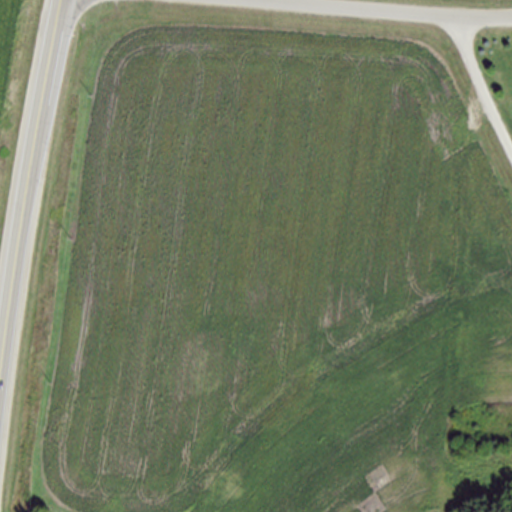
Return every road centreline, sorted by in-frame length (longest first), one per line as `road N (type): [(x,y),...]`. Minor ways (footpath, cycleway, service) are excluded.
road 1 (primary): [(0,376),(60,0)]
road 2 (residential): [(205,0),(511,24)]
